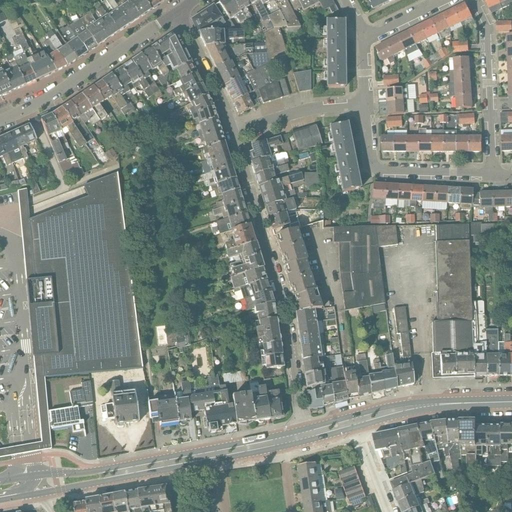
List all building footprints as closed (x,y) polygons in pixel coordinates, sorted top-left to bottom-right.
[(129,25),(116,6),(112,0),(105,0),(106,1),(113,12),(107,16),(118,32),(129,25)] [(140,18),(130,2),(128,0),(121,0),(122,2),(116,6),(129,25),(140,18)] [(140,18),(151,10),(144,0),(132,0),(130,2),(140,18)] [(144,0),(151,10),(162,3),(159,0),(144,0)] [(239,25),(245,21),(231,0),(224,0),(219,4),(230,21),(235,18),(239,25)] [(248,13),(251,11),(248,5),(245,0),(231,0),(245,21),(245,22),(246,22),(249,28),(253,25),(250,19),(251,18),(248,13)] [(245,0),(248,5),(251,11),(260,30),(262,35),(274,29),(268,18),(265,12),(259,0),(245,0)] [(259,0),(265,12),(268,18),(274,29),(279,29),(287,29),(278,10),(273,1),(272,0),(259,0)] [(293,13),(289,5),(285,0),(272,0),(273,1),(278,10),(287,29),(300,28),(293,13)] [(293,13),(302,8),(297,0),(285,0),(289,5),(293,13)] [(303,11),(311,7),(319,3),(317,0),(297,0),(302,8),(303,11)] [(334,6),(331,0),(320,6),(324,12),(329,9),(334,6)] [(367,0),(373,10),(384,5),(382,0),(367,0)] [(484,0),(489,9),(500,4),(498,0),(484,0)] [(225,25),(230,21),(219,4),(196,19),(194,25),(198,35),(211,34),(225,25)] [(461,23),(472,18),(465,4),(454,10),(461,23)] [(329,9),(331,14),(337,11),(334,6),(329,9)] [(107,40),(118,32),(107,16),(100,7),(96,10),(102,19),(96,23),(89,12),(78,19),(97,47),(107,40)] [(14,9),(4,11),(9,21),(14,19),(19,17),(14,9)] [(449,29),(461,23),(454,10),(443,15),(449,29)] [(432,21),(439,35),(439,36),(440,41),(451,36),(450,30),(449,29),(443,15),(432,21)] [(97,47),(78,19),(68,26),(87,54),(97,47)] [(427,40),(439,35),(432,21),(420,26),(427,40)] [(344,55),(344,38),(344,22),(326,22),(326,55),(344,55)] [(497,32),(511,32),(511,27),(504,27),(504,22),(496,23),(497,32)] [(87,54),(68,26),(63,30),(61,28),(56,31),(57,32),(66,46),(77,60),(87,54)] [(417,46),(427,40),(420,26),(410,31),(417,46)] [(36,52),(32,54),(30,49),(29,49),(20,29),(19,30),(14,32),(13,32),(16,37),(20,46),(23,53),(36,81),(43,78),(56,72),(47,58),(44,53),(38,56),(36,52)] [(279,29),(274,29),(262,35),(265,44),(268,55),(271,66),(289,60),(279,29)] [(67,67),(77,60),(66,46),(60,50),(59,42),(52,31),(46,35),(49,40),(67,67)] [(205,47),(220,46),(245,45),(244,31),(211,34),(198,35),(205,47)] [(419,50),(417,46),(410,31),(398,37),(405,51),(407,56),(419,50)] [(172,56),(184,50),(177,37),(172,36),(163,42),(151,49),(160,62),(172,56)] [(394,57),(405,51),(398,37),(387,43),(394,57)] [(56,72),(67,67),(49,40),(43,44),(51,55),(47,58),(56,72)] [(453,53),(468,52),(468,42),(460,42),(460,47),(453,48),(453,53)] [(395,58),(394,57),(387,43),(375,48),(382,62),(387,59),(390,65),(395,63),(395,58)] [(216,69),(229,63),(245,56),(268,55),(265,44),(245,45),(220,46),(205,47),(211,60),(216,69)] [(446,57),(449,55),(445,48),(441,51),(446,57)] [(164,90),(167,74),(165,70),(160,62),(151,49),(142,56),(151,70),(152,71),(157,69),(161,76),(157,79),(164,90)] [(160,62),(165,70),(169,67),(172,72),(175,70),(191,63),(184,50),(172,56),(160,62)] [(442,60),(446,57),(441,51),(438,53),(442,60)] [(25,86),(36,81),(23,53),(12,58),(25,86)] [(25,86),(12,58),(10,55),(5,57),(7,63),(10,70),(3,73),(12,92),(25,86)] [(225,88),(239,81),(271,66),(268,55),(245,56),(229,63),(216,69),(221,79),(225,88)] [(327,88),(345,88),(344,55),(326,55),(327,88)] [(154,95),(160,92),(147,73),(151,70),(142,56),(132,63),(154,95)] [(430,67),(434,65),(430,58),(426,61),(430,67)] [(454,73),(469,72),(469,58),(453,59),(454,73)] [(426,70),(430,67),(426,61),(422,63),(426,70)] [(151,97),(154,95),(132,63),(122,70),(134,88),(135,89),(140,86),(143,92),(148,99),(151,97)] [(191,63),(175,70),(181,81),(178,82),(179,83),(196,74),(191,63)] [(233,104),(246,97),(254,93),(277,81),(271,66),(239,81),(225,88),(229,96),(233,104)] [(112,76),(132,107),(137,103),(129,91),(134,88),(122,70),(112,76)] [(302,73),(305,92),(311,91),(310,71),(302,73)] [(0,97),(12,92),(3,73),(2,72),(0,73),(0,97)] [(455,84),(470,83),(469,72),(454,73),(455,84)] [(299,93),(305,92),(302,73),(293,74),(299,93)] [(182,95),(202,85),(196,74),(179,83),(182,88),(173,92),(176,97),(182,95)] [(134,110),(132,107),(112,76),(102,83),(112,98),(124,116),(134,110)] [(384,87),(392,86),(391,76),(383,77),(384,87)] [(391,76),(392,86),(399,86),(399,76),(391,76)] [(277,82),(282,99),(289,96),(284,79),(277,81),(277,82)] [(263,104),(282,99),(277,82),(254,93),(246,97),(252,109),(259,105),(257,100),(261,98),(263,104)] [(103,103),(112,98),(102,83),(94,88),(103,103)] [(455,97),(471,96),(470,83),(455,84),(455,97)] [(190,104),(208,96),(202,85),(182,95),(185,100),(187,99),(190,104)] [(83,96),(100,122),(107,118),(99,106),(103,103),(94,88),(83,96)] [(388,102),(404,101),(403,88),(387,90),(388,102)] [(92,127),(100,122),(83,96),(71,103),(85,124),(88,122),(92,127)] [(191,117),(214,108),(213,108),(208,96),(190,104),(186,107),(188,111),(189,111),(191,117)] [(455,97),(456,109),(472,108),(471,96),(455,97)] [(239,115),(252,109),(246,97),(233,104),(239,115)] [(389,115),(408,114),(407,101),(404,101),(388,102),(389,115)] [(84,125),(85,124),(71,103),(63,109),(78,132),(86,127),(84,125)] [(199,126),(217,120),(214,108),(191,117),(193,121),(197,120),(199,126)] [(87,145),(78,132),(63,109),(53,116),(63,137),(68,134),(79,150),(87,145)] [(162,119),(167,116),(164,111),(158,114),(159,120),(162,119)] [(467,125),(475,124),(474,114),(467,115),(467,125)] [(460,125),(467,125),(467,115),(459,115),(460,125)] [(60,146),(57,141),(64,138),(63,137),(53,116),(41,121),(51,145),(59,164),(66,161),(60,146)] [(395,128),(402,127),(402,117),(394,118),(395,128)] [(387,128),(395,128),(394,118),(386,118),(387,128)] [(199,138),(221,131),(217,120),(199,126),(200,131),(190,134),(192,140),(199,138)] [(336,160),(354,157),(347,124),(329,128),(336,160)] [(24,166),(25,166),(30,164),(28,158),(30,157),(28,152),(27,153),(25,149),(24,150),(23,148),(37,142),(31,126),(11,135),(22,160),(24,166)] [(322,145),(316,127),(292,134),(295,143),(291,144),(293,153),(298,152),(322,145)] [(206,149),(224,143),(221,131),(199,138),(201,143),(204,143),(206,149)] [(444,153),(444,138),(444,131),(432,131),(432,138),(432,153),(444,153)] [(12,165),(22,160),(11,135),(1,139),(12,165)] [(502,152),(511,151),(511,136),(501,137),(502,152)] [(251,164),(278,155),(276,148),(282,146),(280,137),(251,146),(253,152),(248,154),(251,164)] [(382,153),(395,153),(395,138),(382,138),(382,153)] [(395,153),(407,153),(407,138),(395,138),(395,153)] [(407,153),(419,153),(419,138),(407,138),(407,153)] [(419,153),(432,153),(432,138),(419,138),(419,153)] [(444,153),(457,153),(457,138),(444,138),(444,153)] [(457,153),(469,153),(470,138),(457,138),(457,153)] [(469,153),(482,153),(482,138),(470,138),(469,153)] [(7,167),(12,165),(1,139),(0,139),(0,158),(2,158),(7,167)] [(202,150),(204,156),(208,154),(210,161),(228,155),(224,143),(206,149),(202,150)] [(166,161),(172,160),(169,148),(164,149),(166,161)] [(255,176),(287,166),(289,165),(286,154),(278,155),(251,164),(255,176)] [(213,172),(232,167),(228,155),(210,161),(206,162),(208,168),(211,167),(213,172)] [(342,193),(360,189),(354,157),(336,160),(342,193)] [(259,187),(276,182),(275,177),(289,172),(287,166),(255,176),(259,187)] [(216,185),(235,179),(232,167),(213,172),(210,173),(212,180),(215,179),(217,184),(216,185)] [(29,221),(43,378),(142,369),(117,174),(83,187),(88,198),(29,221)] [(294,200),(296,199),(306,199),(306,194),(300,194),(295,195),(293,189),(304,186),(305,190),(320,188),(317,174),(301,174),(276,182),(259,187),(265,209),(294,200)] [(221,196),(239,191),(235,179),(216,185),(211,187),(212,192),(214,191),(216,197),(221,196)] [(9,190),(19,187),(18,181),(8,184),(9,190)] [(35,193),(40,191),(36,183),(31,185),(35,193)] [(385,205),(385,201),(386,185),(373,185),(372,205),(385,205)] [(385,201),(397,202),(398,186),(386,185),(385,201)] [(397,202),(409,203),(411,187),(398,186),(397,202)] [(416,203),(422,203),(423,188),(411,187),(409,203),(409,208),(415,208),(416,203)] [(422,203),(435,204),(435,188),(423,188),(422,203)] [(435,204),(446,205),(447,189),(435,188),(435,204)] [(446,205),(459,205),(460,190),(447,189),(446,205)] [(41,443),(0,450),(0,459),(50,450),(43,378),(29,221),(26,190),(17,192),(41,443)] [(459,205),(471,206),(473,194),(473,191),(460,190),(459,205)] [(223,202),(220,203),(222,208),(242,202),(239,191),(221,196),(223,202)] [(492,209),(492,193),(479,194),(473,194),(471,206),(471,208),(479,209),(484,209),(485,215),(488,215),(488,222),(492,222),(492,215),(492,209)] [(492,209),(504,208),(504,193),(492,193),(492,209)] [(172,210),(179,209),(177,198),(170,199),(172,210)] [(295,210),(297,210),(294,200),(265,209),(269,219),(295,210)] [(224,220),(246,213),(242,202),(222,208),(212,211),(214,216),(222,213),(222,214),(224,220)] [(272,230),(289,225),(288,220),(298,217),(295,210),(269,219),(272,230)] [(232,231),(250,226),(246,213),(224,220),(216,223),(217,226),(229,223),(232,231)] [(468,237),(482,236),(481,225),(471,226),(468,226),(468,237)] [(494,225),(492,225),(481,225),(482,236),(494,236),(494,225)] [(226,253),(255,244),(250,226),(232,231),(233,237),(231,238),(233,243),(224,245),(226,253)] [(435,227),(435,243),(437,323),(472,323),(471,303),(469,242),(468,237),(468,226),(435,227)] [(345,312),(385,305),(377,248),(397,246),(395,227),(375,227),(375,228),(333,229),(333,244),(339,244),(339,269),(345,312)] [(284,267),(307,260),(302,244),(297,229),(290,232),(275,237),(284,267)] [(236,263),(259,256),(255,244),(226,253),(228,260),(234,258),(236,263)] [(234,277),(263,268),(259,256),(236,263),(237,268),(231,270),(234,277)] [(294,298),(316,291),(316,289),(315,290),(310,275),(305,261),(307,261),(307,260),(284,267),(283,267),(293,299),(294,298)] [(247,286),(267,280),(263,268),(234,277),(231,278),(233,284),(245,280),(247,286)] [(252,297),(270,291),(267,280),(247,286),(239,288),(240,288),(232,291),(234,297),(241,295),(251,292),(252,297)] [(254,309),(274,303),(270,291),(252,297),(254,303),(253,304),(254,309)] [(299,313),(318,311),(318,310),(322,309),(316,291),(294,298),(299,313)] [(193,303),(185,306),(188,318),(197,315),(193,303)] [(276,319),(276,317),(274,303),(254,309),(255,315),(257,314),(258,322),(276,319)] [(475,377),(486,377),(485,331),(484,316),(483,303),(471,303),(472,323),(475,377)] [(397,388),(414,384),(405,308),(394,310),(397,335),(400,335),(403,362),(393,363),(397,388)] [(297,326),(320,322),(318,311),(299,313),(295,314),(297,326)] [(257,335),(278,331),(276,319),(258,322),(255,322),(257,335)] [(299,337),(322,334),(320,322),(297,326),(299,337)] [(475,377),(472,323),(437,323),(431,323),(432,355),(431,355),(433,379),(460,378),(475,377)] [(184,348),(190,346),(188,329),(175,331),(177,350),(179,349),(184,348)] [(259,347),(280,343),(278,331),(257,335),(259,347)] [(486,377),(498,377),(498,356),(498,355),(498,331),(485,331),(486,377)] [(301,349),(324,346),(322,334),(299,337),(301,349)] [(498,377),(510,377),(510,337),(504,337),(504,344),(503,344),(503,355),(498,355),(498,356),(498,377)] [(260,359),(282,355),(280,343),(259,347),(260,359)] [(303,361),(323,358),(325,357),(324,346),(301,349),(303,361)] [(397,388),(393,363),(391,348),(386,349),(387,356),(385,356),(387,368),(381,369),(384,392),(397,388)] [(266,371),(284,368),(282,355),(260,359),(262,371),(266,370),(266,371)] [(371,395),(368,376),(366,362),(365,355),(356,356),(357,364),(358,364),(360,375),(364,374),(365,378),(356,380),(358,398),(371,395)] [(305,375),(324,372),(323,366),(325,365),(323,358),(303,361),(305,375)] [(371,395),(384,392),(381,369),(380,364),(373,365),(375,375),(368,376),(371,395)] [(347,401),(347,400),(342,367),(336,368),(336,369),(329,370),(331,381),(334,403),(334,404),(347,401)] [(358,398),(356,380),(354,368),(343,369),(343,367),(342,367),(347,400),(358,398)] [(229,374),(228,374),(230,384),(246,382),(244,372),(229,374)] [(324,386),(324,382),(324,378),(325,378),(324,372),(305,375),(307,390),(314,388),(320,386),(324,386)] [(222,406),(220,393),(217,376),(215,376),(215,377),(208,378),(208,381),(199,383),(200,389),(196,390),(195,382),(189,383),(194,413),(204,411),(203,409),(222,406)] [(331,404),(334,403),(331,381),(324,382),(324,386),(320,386),(322,408),(323,408),(326,407),(326,408),(332,405),(331,404)] [(106,421),(114,420),(115,426),(117,426),(119,428),(124,427),(126,425),(139,423),(135,392),(121,394),(119,382),(110,383),(111,395),(113,405),(105,406),(106,421)] [(77,408),(92,406),(90,383),(81,384),(81,392),(70,394),(71,406),(73,405),(73,408),(77,408)] [(190,413),(194,413),(189,383),(181,384),(183,400),(175,401),(179,423),(180,423),(180,425),(182,426),(185,426),(187,424),(187,422),(191,421),(190,413)] [(249,386),(251,394),(255,422),(270,420),(266,393),(265,387),(258,388),(257,385),(249,386)] [(310,410),(322,408),(320,386),(314,388),(315,392),(308,393),(310,410)] [(266,393),(270,420),(283,418),(279,391),(266,393)] [(225,427),(236,425),(233,405),(228,405),(226,392),(220,393),(222,406),(225,427)] [(236,425),(255,422),(251,394),(248,394),(232,397),(233,405),(236,425)] [(179,423),(175,401),(175,399),(160,401),(147,403),(150,420),(158,419),(159,422),(160,427),(179,424),(179,423)] [(222,427),(225,427),(222,406),(203,409),(204,411),(207,430),(209,429),(210,434),(217,433),(223,432),(222,427)] [(85,431),(83,421),(80,422),(77,408),(73,408),(49,412),(51,430),(72,426),(73,433),(85,431)] [(462,459),(462,456),(461,421),(447,422),(449,445),(450,456),(453,471),(460,470),(459,460),(462,459)] [(477,470),(477,468),(477,427),(476,427),(476,421),(461,421),(462,456),(467,456),(467,477),(477,478),(477,470)] [(446,457),(450,456),(449,445),(447,422),(432,424),(437,451),(444,449),(446,457)] [(418,427),(431,461),(431,462),(439,460),(437,451),(432,424),(418,427)] [(508,453),(511,453),(511,425),(502,426),(502,463),(509,463),(508,453)] [(502,466),(502,463),(502,426),(501,426),(501,427),(489,427),(489,457),(489,462),(489,466),(498,466),(502,466)] [(412,467),(431,461),(418,427),(409,429),(415,459),(411,459),(412,467)] [(480,457),(489,457),(489,427),(477,427),(477,468),(480,468),(480,457)] [(405,460),(411,459),(415,459),(409,429),(399,431),(405,460)] [(406,464),(405,460),(399,431),(372,436),(376,452),(381,451),(384,460),(392,458),(398,457),(400,465),(406,464)] [(394,491),(422,481),(436,475),(431,464),(432,464),(431,462),(431,461),(412,467),(412,468),(413,475),(407,477),(391,483),(394,491)] [(300,479),(318,476),(316,464),(298,466),(300,479)] [(341,480),(357,474),(355,468),(338,474),(341,480)] [(341,480),(343,486),(359,480),(357,474),(341,480)] [(302,492),(325,489),(324,476),(318,476),(300,479),(302,492)] [(343,486),(345,491),(361,485),(359,480),(343,486)] [(398,503),(419,495),(425,493),(424,491),(425,491),(422,481),(394,491),(398,503)] [(345,491),(347,497),(364,491),(361,485),(345,491)] [(164,511),(172,511),(169,487),(163,488),(162,486),(153,487),(157,511),(161,511),(165,511),(164,511)] [(157,511),(153,487),(145,488),(145,491),(140,491),(144,511),(157,511)] [(304,505),(322,502),(327,502),(325,489),(302,492),(304,505)] [(337,501),(345,500),(341,489),(337,490),(337,491),(335,492),(337,501)] [(144,511),(140,491),(135,492),(135,491),(133,490),(129,491),(129,492),(129,493),(127,493),(130,511),(144,511)] [(130,511),(127,493),(126,494),(125,491),(120,492),(120,495),(115,496),(117,511),(130,511)] [(349,504),(366,498),(364,491),(347,497),(349,504)] [(117,511),(115,496),(109,497),(107,495),(104,495),(103,498),(105,511),(117,511)] [(401,511),(407,511),(427,504),(430,504),(428,499),(422,502),(419,495),(398,503),(401,511)] [(105,511),(103,498),(87,501),(87,503),(88,511),(105,511)] [(305,511),(323,511),(322,502),(304,505),(305,511)] [(88,511),(87,503),(73,505),(74,511),(76,511),(88,511)]
